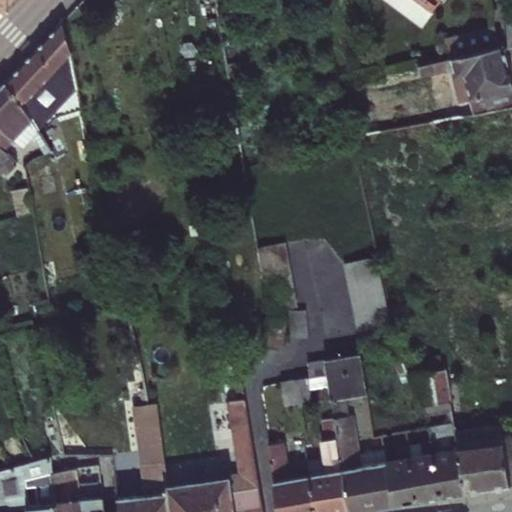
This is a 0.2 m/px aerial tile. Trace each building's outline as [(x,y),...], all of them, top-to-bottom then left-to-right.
[(401,0),(441,32),(466,0),(401,0)] [(81,83),(77,62),(65,22),(39,51),(57,72),(64,64),(73,86),(81,83)] [(473,70),(504,63),(498,42),(468,49),(473,70)] [(452,74),(473,70),(468,49),(447,54),(452,74)] [(55,125),(46,84),(55,74),(57,72),(39,51),(9,83),(29,103),(35,123),(42,146),(53,142),(49,128),(55,125)] [(464,128),(511,121),(511,89),(507,63),(504,63),(473,70),(452,74),(371,91),(374,100),(455,83),(464,128)] [(15,141),(35,123),(29,103),(9,83),(0,92),(0,168),(6,174),(19,161),(0,141),(0,127),(1,126),(15,141)] [(19,233),(37,231),(29,194),(12,196),(19,233)] [(257,259),(282,254),(280,242),(255,247),(257,259)] [(346,277),(377,268),(373,252),(343,261),(346,277)] [(260,273),(285,268),(282,254),(257,259),(260,273)] [(262,284),(287,279),(285,268),(260,273),(262,284)] [(350,289),(380,281),(377,268),(346,277),(350,289)] [(264,301),(290,295),(287,279),(262,284),(264,301)] [(384,295),(383,292),(380,281),(350,289),(353,302),(384,295)] [(267,311),(292,305),(290,295),(264,301),(267,311)] [(357,317),(387,309),(384,295),(353,302),(357,317)] [(301,335),(305,334),(302,308),(296,309),(301,335)] [(288,336),(301,335),(296,309),(285,310),(288,336)] [(360,331),(391,324),(387,309),(357,317),(360,331)] [(365,395),(360,366),(358,353),(323,360),(325,371),(330,402),(365,395)] [(425,407),(452,403),(446,369),(413,376),(425,407)] [(332,412),(330,402),(325,371),(308,374),(290,377),(294,401),(295,407),(315,403),(327,470),(307,473),(313,511),(334,511),(349,510),(332,412)] [(281,403),(294,401),(290,377),(276,380),(281,403)] [(349,510),(394,503),(387,461),(361,465),(350,408),(332,412),(349,510)] [(177,511),(270,511),(252,412),(233,415),(251,511),(245,511),(241,511),(237,490),(175,500),(177,511)] [(177,511),(175,500),(164,419),(139,424),(151,497),(140,499),(141,511),(140,511),(177,511)] [(443,495),(467,491),(460,449),(445,451),(441,422),(436,423),(435,419),(430,420),(431,426),(443,495)] [(420,499),(443,495),(431,426),(421,427),(426,454),(412,456),(420,499)] [(511,455),(508,456),(502,426),(457,433),(460,449),(467,491),(511,483),(511,455)] [(394,503),(420,499),(412,456),(408,432),(398,434),(402,458),(387,461),(394,503)] [(277,511),(313,511),(307,473),(287,477),(281,442),(266,445),(277,511)] [(115,468),(122,468),(122,460),(114,461),(115,468)] [(34,511),(32,482),(21,484),(9,487),(0,467),(0,466),(0,503),(3,503),(3,511),(34,511)] [(115,477),(123,477),(122,468),(115,468),(115,477)] [(114,511),(110,475),(81,477),(79,469),(59,474),(60,486),(85,484),(88,511),(114,511)] [(34,511),(62,511),(60,486),(59,474),(45,478),(32,482),(34,511)] [(62,511),(88,511),(85,484),(60,486),(62,511)]
